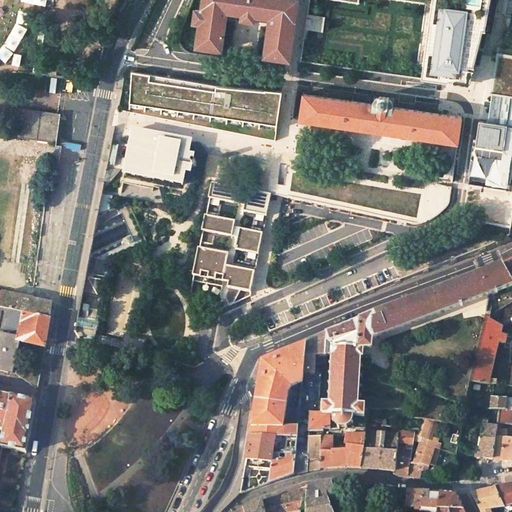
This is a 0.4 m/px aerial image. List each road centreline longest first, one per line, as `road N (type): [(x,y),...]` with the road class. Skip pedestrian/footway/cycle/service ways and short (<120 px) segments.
road 1 (residential): [(247,363),(221,339),(234,313),(449,215),(460,185),(465,102),(114,54)]
road 2 (residential): [(32,511),(114,54)]
road 3 (residential): [(247,363),(263,347),(511,248)]
road 4 (residential): [(183,511),(247,363)]
